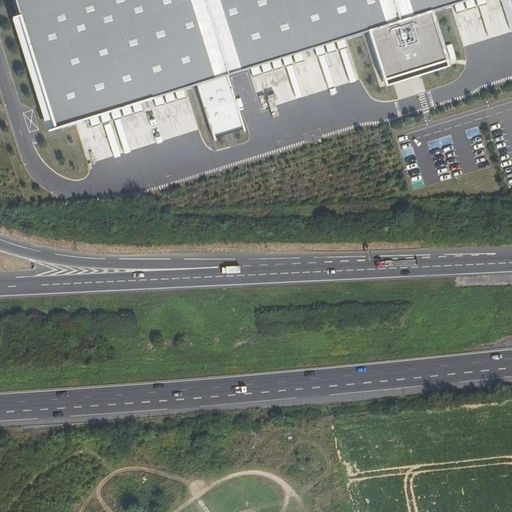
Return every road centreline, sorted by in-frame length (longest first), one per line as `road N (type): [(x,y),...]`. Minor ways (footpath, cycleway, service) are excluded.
road 1 (trunk): [(0,401),(511,358)]
road 2 (trunk): [(511,256),(213,270)]
road 3 (trunk): [(213,270),(61,257),(0,241)]
road 4 (trunk): [(213,270),(0,285)]
